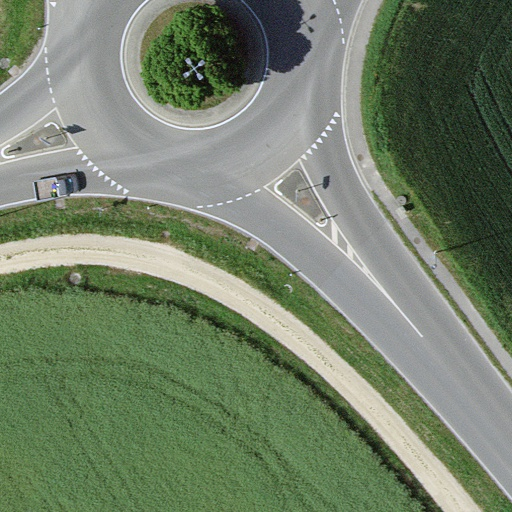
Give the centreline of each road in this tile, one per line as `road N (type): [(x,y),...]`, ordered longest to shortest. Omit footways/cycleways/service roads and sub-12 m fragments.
road 1 (track): [(0,263),(54,254),(135,256),(253,308),(368,407),(463,511)]
road 2 (tertiary): [(264,143),(511,443)]
road 3 (tertiary): [(115,119),(138,143),(201,164),(264,143)]
road 4 (tertiary): [(264,143),(303,89),(308,56),(289,0)]
road 5 (tertiary): [(113,0),(95,58),(115,119)]
road 6 (tertiary): [(115,119),(0,158)]
